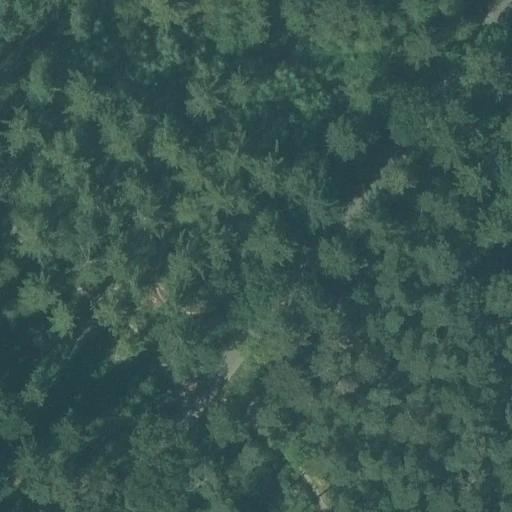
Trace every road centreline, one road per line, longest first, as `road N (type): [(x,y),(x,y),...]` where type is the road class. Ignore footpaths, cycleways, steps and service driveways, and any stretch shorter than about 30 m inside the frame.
road 1 (unclassified): [(110,511),(509,0)]
road 2 (unknown): [(326,511),(281,451),(238,415),(213,402),(184,401),(155,357),(0,212)]
